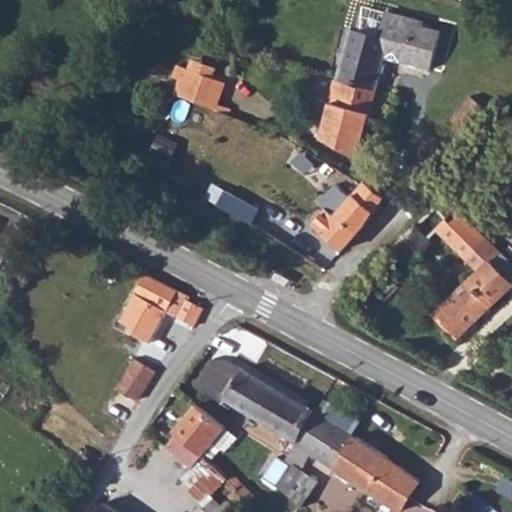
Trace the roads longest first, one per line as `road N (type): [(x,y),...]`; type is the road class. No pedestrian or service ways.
road 1 (secondary): [(235,291),(0,167)]
road 2 (unclassified): [(235,291),(91,511)]
road 3 (secondary): [(511,434),(305,326)]
road 4 (unclassified): [(305,326),(407,195)]
